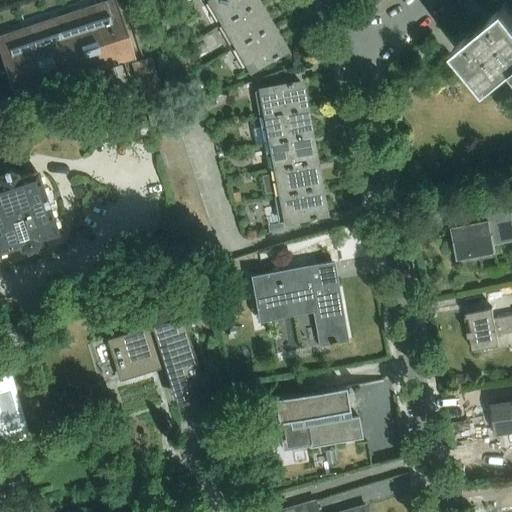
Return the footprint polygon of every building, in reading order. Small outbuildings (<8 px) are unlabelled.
[(117,2),(99,8),(96,0),(79,0),(30,16),(35,29),(0,40),(0,99),(0,101),(16,96),(16,97),(77,77),(136,58),(117,2)] [(216,29),(222,25),(259,4),(256,0),(205,0),(207,3),(206,4),(206,5),(203,7),(216,29)] [(235,48),(272,26),(259,4),(222,25),(235,48)] [(479,28),(455,48),(488,88),(511,68),(511,14),(506,7),(479,28)] [(286,51),(272,26),(235,48),(249,73),(286,51)] [(132,63),(135,71),(153,65),(151,57),(132,63)] [(137,78),(156,72),(153,65),(135,71),(137,78)] [(137,78),(139,86),(158,80),(156,72),(137,78)] [(142,93),(161,87),(158,80),(139,86),(142,93)] [(263,117),(305,108),(300,82),(258,89),(263,117)] [(142,93),(144,101),(163,95),(161,87),(142,93)] [(147,108),(165,103),(163,95),(144,101),(147,108)] [(147,108),(149,116),(168,110),(165,103),(147,108)] [(310,135),(305,108),(263,117),(268,142),(310,135)] [(151,123),(170,118),(168,110),(149,116),(151,123)] [(151,123),(154,131),(172,125),(170,118),(151,123)] [(175,133),(173,128),(172,125),(154,131),(156,139),(175,133)] [(156,139),(158,146),(177,140),(175,133),(156,139)] [(315,161),(310,135),(268,142),(273,169),(315,161)] [(182,139),(177,140),(158,146),(162,157),(186,150),(182,139)] [(162,157),(165,168),(189,161),(186,150),(162,157)] [(169,180),(193,172),(189,161),(165,168),(169,180)] [(320,188),(315,161),(273,169),(277,195),(320,188)] [(53,219),(60,216),(48,180),(41,182),(37,170),(18,177),(17,173),(10,171),(0,174),(0,249),(19,243),(21,248),(27,250),(36,247),(40,242),(38,237),(57,231),(53,219)] [(169,180),(172,191),(196,183),(193,172),(169,180)] [(176,202),(200,194),(196,183),(172,191),(176,202)] [(325,214),(320,188),(277,195),(282,221),(325,214)] [(176,202),(179,213),(203,206),(200,194),(176,202)] [(455,247),(451,249),(457,258),(458,258),(460,271),(482,266),(480,254),(497,251),(495,243),(511,240),(511,208),(511,203),(484,208),(487,221),(452,228),(454,240),(453,241),(455,247)] [(183,224),(207,217),(203,206),(179,213),(183,224)] [(183,224),(186,236),(210,228),(207,217),(183,224)] [(190,247),(214,239),(210,228),(186,236),(190,247)] [(190,247),(193,258),(218,250),(214,239),(190,247)] [(197,269),(221,261),(218,250),(193,258),(197,269)] [(321,345),(348,340),(334,263),(252,277),(260,321),(315,312),(321,345)] [(106,385),(155,369),(164,366),(176,404),(205,395),(198,374),(199,373),(176,301),(175,301),(180,316),(165,321),(165,320),(157,323),(157,324),(152,326),(151,325),(93,343),(106,385)] [(511,314),(494,318),(492,307),(467,312),(474,351),(500,346),(498,335),(511,332),(511,314)] [(273,399),(282,451),(361,437),(355,406),(348,407),(344,386),(328,389),(328,390),(273,399)] [(495,413),(493,413),(495,423),(497,422),(499,432),(511,429),(511,399),(511,400),(493,403),(495,413)] [(0,495),(1,495),(0,492),(0,484),(20,478),(12,452),(0,456),(0,495)]
